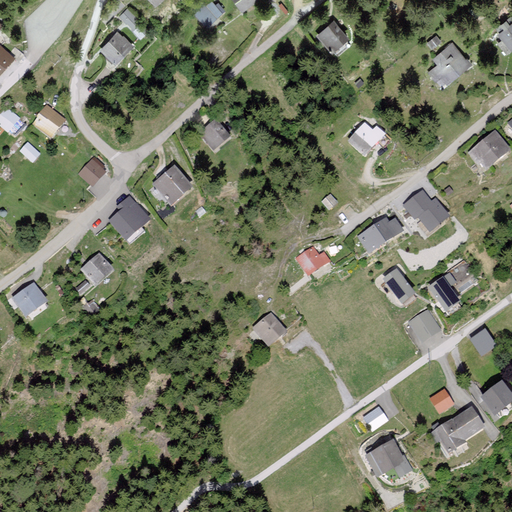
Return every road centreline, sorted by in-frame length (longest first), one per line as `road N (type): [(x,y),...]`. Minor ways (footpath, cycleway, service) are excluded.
road 1 (residential): [(511,300),(257,478),(206,492),(178,511)]
road 2 (residential): [(101,0),(75,103),(87,132),(124,167),(112,189),(0,287)]
road 3 (residential): [(511,100),(344,231)]
